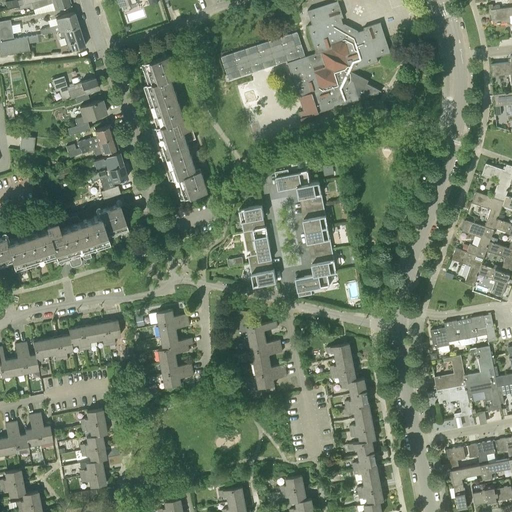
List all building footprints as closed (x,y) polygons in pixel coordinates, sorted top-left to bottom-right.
[(36,0),(31,2),(33,8),(47,4),(46,2),(52,0),(55,8),(71,3),(70,0),(36,0)] [(119,0),(123,10),(124,10),(125,12),(130,10),(128,3),(137,0),(119,0)] [(299,111),(302,122),(313,119),(312,114),(383,91),(349,73),(351,70),(378,61),(377,56),(390,52),(380,21),(363,27),(364,29),(354,32),(348,34),(348,33),(347,33),(345,27),(341,17),(343,17),(338,0),(337,0),(308,10),(312,23),(307,25),(316,52),(305,56),(301,57),(288,62),(303,109),(299,111)] [(511,6),(500,8),(494,9),(489,9),(489,14),(492,14),(493,24),(510,22),(509,15),(511,15),(511,32),(511,33),(511,37),(511,36),(511,6)] [(60,30),(62,30),(78,25),(74,12),(55,18),(57,24),(40,30),(40,34),(60,30)] [(0,41),(13,39),(10,20),(0,21),(0,41)] [(78,25),(62,30),(68,51),(85,46),(78,25)] [(297,31),(222,56),(229,79),(250,72),(287,60),(301,56),(301,57),(305,56),(305,55),(297,31)] [(13,39),(0,41),(0,54),(30,50),(28,42),(27,36),(13,39)] [(152,129),(153,133),(152,134),(152,135),(151,136),(151,137),(151,138),(156,151),(160,150),(170,180),(175,179),(182,200),(208,191),(201,169),(196,171),(187,141),(196,138),(189,117),(184,118),(171,78),(176,77),(169,55),(142,64),(149,84),(144,86),(158,127),(152,129)] [(510,74),(511,91),(511,55),(510,55),(511,61),(491,64),(492,75),(510,74)] [(62,100),(75,96),(86,92),(98,88),(95,77),(67,86),(64,76),(52,80),(56,92),(59,91),(62,100)] [(511,91),(494,93),(496,105),(499,105),(511,104),(511,108),(511,126),(511,131),(511,130),(511,91)] [(69,135),(89,128),(86,119),(106,112),(102,100),(79,107),(82,116),(74,119),(76,125),(67,128),(69,135)] [(5,118),(14,117),(13,109),(4,111),(5,118)] [(79,147),(113,136),(112,131),(112,130),(111,127),(111,128),(110,124),(94,129),(96,136),(77,142),(79,147)] [(35,152),(37,137),(23,136),(22,150),(35,152)] [(113,136),(79,147),(75,149),(67,151),(69,156),(81,152),(93,148),(95,155),(117,147),(117,145),(117,144),(116,142),(115,141),(113,136)] [(107,169),(123,164),(119,152),(93,160),(96,167),(106,164),(107,169)] [(501,180),(495,197),(504,200),(506,195),(511,182),(511,178),(511,165),(507,164),(505,169),(486,163),(482,174),(501,180)] [(127,177),(123,164),(107,169),(91,174),(93,180),(99,178),(100,178),(110,175),(112,182),(127,177)] [(59,179),(71,175),(69,167),(57,171),(59,179)] [(278,189),(297,186),(310,183),(307,170),(289,174),(288,169),(275,171),(278,189)] [(297,186),(299,197),(304,196),(306,207),(324,204),(319,181),(310,183),(297,186)] [(103,198),(120,193),(117,185),(101,190),(103,198)] [(504,200),(495,197),(476,190),(472,201),(491,208),(485,226),(494,229),(495,227),(498,218),(500,213),(503,204),(504,200)] [(511,197),(506,195),(504,200),(503,204),(511,207),(511,197)] [(0,266),(2,266),(12,262),(15,271),(56,258),(58,263),(59,264),(60,264),(61,264),(62,263),(63,263),(63,262),(64,260),(63,258),(65,258),(67,257),(70,265),(71,266),(73,266),(79,264),(80,264),(81,263),(81,262),(82,261),(81,260),(80,256),(82,256),(83,257),(83,258),(84,258),(85,259),(91,257),(90,252),(110,245),(108,237),(128,230),(119,203),(98,210),(99,215),(80,221),(79,218),(78,217),(77,216),(76,216),(75,215),(74,216),(67,218),(67,220),(58,224),(56,219),(45,223),(46,228),(6,241),(5,236),(0,237),(0,266)] [(261,228),(261,227),(259,217),(264,216),(262,204),(239,208),(244,231),(245,231),(253,230),(261,228)] [(324,204),(306,207),(308,217),(303,218),(305,230),(328,226),(324,204)] [(511,222),(503,219),(498,218),(495,227),(511,233),(511,238),(509,247),(511,247),(511,222)] [(494,229),(485,226),(466,219),(462,230),(481,237),(477,246),(470,244),(469,245),(465,244),(462,245),(461,249),(484,257),(487,250),(490,240),(492,236),(494,229)] [(328,226),(305,230),(308,242),(312,241),(314,251),(332,248),(328,226)] [(249,263),(267,259),(272,258),(266,227),(261,227),(261,228),(253,230),(245,231),(249,250),(250,255),(248,255),(249,263)] [(511,268),(511,247),(509,247),(501,244),(496,242),(490,240),(487,250),(506,256),(502,266),(501,270),(510,273),(511,268)] [(484,257),(461,249),(456,247),(452,259),(471,265),(465,282),(474,286),(477,278),(482,263),(484,257)] [(332,248),(314,251),(316,262),(312,263),(314,274),(327,272),(336,271),(332,248)] [(269,269),(267,259),(249,263),(254,285),(276,280),(274,268),(269,269)] [(510,273),(501,270),(493,267),(482,263),(479,272),(477,278),(484,281),(486,275),(498,279),(493,292),(502,296),(510,273)] [(314,274),(295,278),(299,296),(312,294),(311,288),(329,285),(327,272),(314,274)] [(157,312),(159,324),(188,319),(187,313),(174,315),(173,309),(157,312)] [(464,323),(467,337),(487,334),(489,341),(496,340),(494,326),(486,327),(483,314),(471,317),(472,321),(464,323)] [(143,316),(136,317),(138,326),(144,324),(143,316)] [(117,319),(105,321),(109,345),(116,344),(114,337),(120,336),(117,319)] [(188,319),(159,324),(161,336),(177,333),(176,327),(190,325),(188,319)] [(445,327),(448,341),(467,337),(464,323),(458,324),(457,319),(444,322),(445,327)] [(247,326),(249,338),(266,335),(264,329),(278,326),(276,320),(247,326)] [(109,345),(105,321),(92,324),(95,340),(102,339),(104,346),(109,345)] [(95,340),(92,324),(80,326),(84,350),(91,348),(89,341),(95,340)] [(84,350),(80,326),(69,328),(70,334),(72,344),(78,343),(79,351),(84,350)] [(449,344),(448,341),(445,327),(430,329),(434,347),(439,346),(439,350),(442,352),(450,351),(449,344)] [(161,336),(164,348),(164,349),(188,344),(193,343),(192,337),(179,339),(177,333),(161,336)] [(72,344),(70,334),(57,336),(61,360),(68,359),(66,351),(73,350),(72,344)] [(266,335),(249,338),(252,350),(281,345),(280,339),(267,341),(266,335)] [(61,360),(57,336),(45,338),(48,355),(55,354),(56,361),(61,360)] [(48,355),(45,338),(33,341),(35,354),(37,364),(43,363),(42,356),(48,355)] [(37,364),(35,354),(29,355),(26,341),(20,342),(26,372),(38,370),(37,364)] [(26,372),(20,342),(14,344),(17,357),(11,358),(14,374),(26,372)] [(335,351),(336,358),(352,355),(349,342),(326,346),(327,352),(335,351)] [(159,349),(161,361),(177,358),(176,353),(189,350),(188,344),(164,349),(164,348),(159,349)] [(281,345),(252,350),(254,363),(270,359),(269,353),(282,351),(281,345)] [(465,374),(467,384),(496,378),(495,376),(489,345),(470,349),(470,352),(477,351),(481,371),(465,374)] [(511,372),(495,376),(496,378),(497,385),(511,382),(511,345),(508,346),(511,365),(511,372)] [(14,374),(11,358),(4,359),(2,346),(0,346),(0,368),(0,371),(1,376),(14,374)] [(467,384),(465,374),(461,354),(444,357),(444,361),(451,360),(455,376),(447,377),(447,374),(434,376),(437,389),(467,384)] [(352,355),(336,358),(337,364),(330,365),(331,372),(354,367),(352,355)] [(177,358),(161,361),(164,373),(192,368),(191,362),(178,365),(177,358)] [(270,359),(254,363),(256,375),(286,369),(285,363),(271,366),(270,359)] [(354,367),(331,372),(332,377),(339,375),(341,382),(356,379),(354,367)] [(192,368),(164,373),(166,386),(181,383),(180,377),(194,374),(192,368)] [(286,369),(256,375),(259,387),(275,384),(273,378),(287,375),(286,369)] [(364,377),(356,379),(341,382),(342,388),(349,386),(351,393),(366,390),(364,377)] [(496,378),(467,384),(470,400),(473,400),(472,393),(484,390),(488,410),(501,407),(500,402),(497,385),(496,378)] [(511,382),(497,385),(500,402),(504,401),(502,394),(511,392),(511,382)] [(467,384),(437,389),(439,402),(459,399),(461,411),(454,412),(455,416),(472,413),(470,400),(467,384)] [(366,390),(351,393),(352,399),(345,400),(346,406),(369,402),(366,390)] [(369,402),(346,406),(347,412),(354,410),(355,417),(371,414),(369,402)] [(80,419),(81,425),(104,420),(102,408),(86,411),(87,418),(80,419)] [(34,413),(39,443),(52,440),(49,424),(43,426),(40,412),(34,413)] [(27,445),(28,445),(39,443),(34,413),(28,414),(31,428),(25,429),(25,433),(27,445)] [(371,414),(355,417),(356,423),(349,425),(350,430),(373,426),(371,414)] [(11,422),(16,451),(29,449),(28,445),(27,445),(25,433),(19,434),(17,420),(11,422)] [(104,420),(81,425),(82,430),(89,429),(91,435),(102,433),(102,434),(107,433),(104,420)] [(1,437),(4,453),(16,451),(11,422),(5,423),(7,436),(1,437)] [(373,426),(350,430),(352,436),(359,435),(360,441),(360,442),(372,439),(376,439),(373,426)] [(102,433),(91,435),(86,436),(87,443),(80,444),(81,450),(104,445),(102,434),(102,433)] [(357,447),(359,454),(374,451),(372,439),(360,442),(360,441),(348,443),(349,449),(357,447)] [(480,463),(489,462),(487,453),(495,452),(492,440),(476,443),(480,463)] [(104,445),(81,450),(82,456),(89,454),(90,460),(101,458),(101,459),(106,458),(104,445)] [(447,448),(450,469),(459,467),(458,459),(465,458),(463,445),(447,448)] [(374,451),(359,454),(360,460),(353,462),(354,468),(377,463),(374,451)] [(101,458),(90,460),(86,461),(87,468),(79,469),(80,475),(103,470),(101,459),(101,458)] [(480,463),(482,473),(483,478),(492,477),(491,471),(511,467),(510,458),(509,458),(489,462),(480,463)] [(377,463),(354,468),(355,473),(362,472),(363,478),(379,475),(377,463)] [(480,463),(459,467),(450,469),(453,484),(463,482),(462,477),(482,473),(480,463)] [(0,478),(0,484),(23,481),(20,468),(4,471),(6,478),(0,478)] [(103,470),(80,475),(82,481),(89,480),(90,486),(106,483),(103,470)] [(281,491),(304,486),(302,474),(286,477),(287,483),(280,485),(281,490),(281,491)] [(379,475),(363,478),(365,485),(357,486),(359,492),(382,487),(379,475)] [(23,481),(0,484),(0,489),(0,491),(8,489),(9,496),(22,493),(25,493),(25,492),(23,481)] [(463,482),(453,484),(458,507),(467,505),(463,482)] [(511,490),(511,485),(494,488),(497,500),(511,496),(511,490)] [(228,495),(229,501),(245,498),(242,486),(219,490),(221,496),(228,495)] [(304,486),(281,491),(282,496),(289,495),(291,502),(295,501),(295,500),(307,498),(304,486)] [(494,486),(491,486),(485,487),(485,490),(473,492),(475,504),(487,502),(488,504),(497,502),(497,500),(494,488),(494,486)] [(382,487),(359,492),(360,498),(367,496),(368,503),(380,500),(380,501),(384,500),(382,487)] [(16,501),(17,507),(40,503),(38,490),(25,492),(25,493),(22,493),(23,499),(16,501)] [(289,511),(300,511),(314,509),(311,497),(307,498),(295,500),(295,501),(297,507),(289,508),(289,511)] [(172,511),(182,510),(180,498),(164,501),(165,507),(158,508),(158,510),(158,511),(172,511)] [(245,498),(229,501),(230,507),(223,509),(223,511),(237,511),(247,510),(245,498)] [(380,500),(368,503),(364,503),(366,510),(359,511),(358,511),(382,511),(380,501),(380,500)] [(41,511),(40,503),(17,507),(17,511),(19,511),(25,511),(41,511)]
